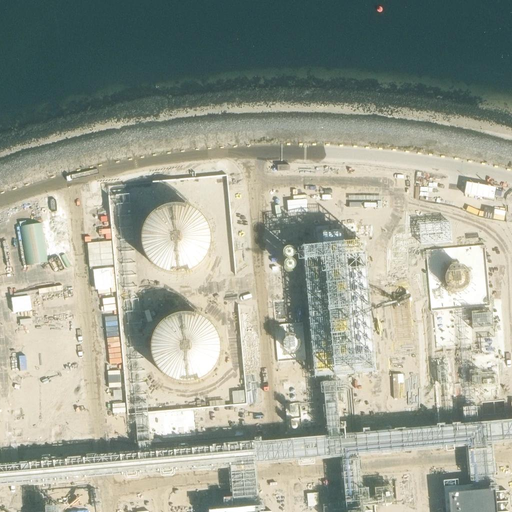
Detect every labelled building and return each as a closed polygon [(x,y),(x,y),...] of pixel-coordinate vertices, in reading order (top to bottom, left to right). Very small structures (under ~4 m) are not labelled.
[(165,271),(172,272),(179,272),(185,271),(191,269),(197,266),(202,261),(206,256),(209,250),(211,244),(211,238),(211,231),(209,225),(207,219),(203,214),(199,210),(194,207),(188,204),(181,202),(173,202),(166,204),(159,206),(153,211),(148,216),(144,222),(142,229),(141,237),(142,244),(144,251),(147,258),(152,263),(158,268),(165,271)] [(369,260),(307,266),(318,395),(330,394),(380,390),(369,260)] [(175,381),(182,383),(188,383),(195,382),(201,380),(207,376),(212,372),(216,367),(219,361),(221,355),(221,348),(221,342),(219,336),(216,330),(213,325),(208,321),(203,317),(198,315),(190,313),(183,313),(176,314),(169,317),(163,321),(158,327),(154,333),(152,340),(151,347),(151,355),(154,362),(157,368),(162,374),(168,378),(175,381)] [(495,482),(466,484),(466,491),(496,488),(495,482)] [(498,511),(496,488),(466,491),(468,511),(498,511)] [(468,511),(466,491),(446,493),(447,511),(468,511)]
